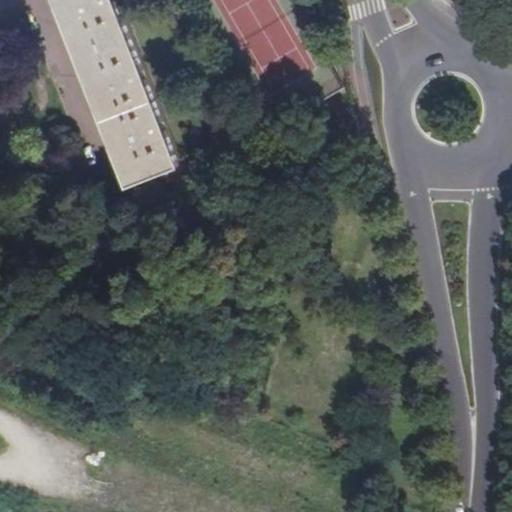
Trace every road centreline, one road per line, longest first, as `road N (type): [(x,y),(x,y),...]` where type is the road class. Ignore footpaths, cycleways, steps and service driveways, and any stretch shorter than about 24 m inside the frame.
road 1 (secondary): [(410,149),(456,441),(456,511)]
road 2 (secondary): [(469,511),(485,444),(479,278),(487,151)]
road 3 (residential): [(100,158),(33,0)]
